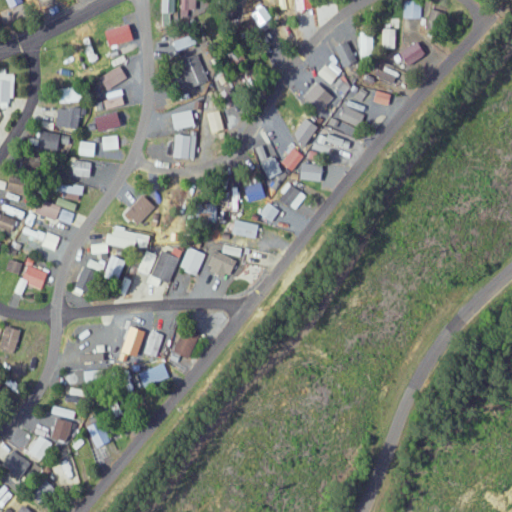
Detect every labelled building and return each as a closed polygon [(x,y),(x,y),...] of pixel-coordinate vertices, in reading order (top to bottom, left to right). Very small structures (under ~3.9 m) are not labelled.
[(170,0),(157,0),(157,21),(171,21),(170,0)] [(176,0),(177,17),(187,17),(186,0),(176,0)] [(290,0),(292,11),(306,9),(304,0),(290,0)] [(418,18),(418,0),(410,0),(400,0),(400,17),(418,18)] [(107,30),(110,47),(136,41),(132,24),(107,30)] [(391,48),(391,28),(378,28),(377,48),(391,48)] [(350,58),(342,40),(330,45),(338,64),(350,58)] [(399,68),(420,55),(411,41),(390,55),(399,68)] [(184,87),(204,81),(193,53),(174,60),(184,87)] [(333,75),(320,64),(313,73),(326,83),(333,75)] [(378,71),(393,78),(395,72),(381,65),(378,71)] [(128,78),(122,66),(100,76),(107,89),(128,78)] [(389,84),(391,77),(371,69),(369,76),(389,84)] [(14,71),(0,71),(0,102),(14,102),(14,71)] [(330,83),(338,94),(348,86),(340,75),(330,83)] [(315,113),(330,98),(313,82),(298,97),(315,113)] [(368,101),(383,105),(386,94),(371,90),(368,101)] [(333,118),(352,127),(359,114),(340,105),(333,118)] [(58,107),(57,127),(79,128),(80,108),(58,107)] [(166,113),(167,128),(188,126),(187,110),(166,113)] [(101,131),(124,127),(120,111),(97,116),(101,131)] [(323,124),(335,129),(338,121),(326,116),(323,124)] [(292,141),(302,147),(314,127),(304,122),(292,141)] [(67,153),(71,137),(44,131),(41,146),(67,153)] [(101,136),(102,150),(118,148),(118,134),(101,136)] [(190,135),(167,134),(166,157),(189,158),(190,135)] [(347,140),(321,134),(319,142),(345,148),(347,140)] [(81,155),(95,156),(95,142),(81,141),(81,155)] [(300,156),(289,147),(277,162),(288,171),(300,156)] [(256,163),(265,179),(278,172),(270,156),(256,163)] [(69,177),(91,177),(92,161),(69,160),(69,177)] [(295,180),(316,181),(317,164),(296,163),(295,180)] [(243,201),(261,197),(257,182),(239,185),(243,201)] [(82,184),(65,183),(64,199),(81,200),(82,184)] [(275,198),(291,210),(302,195),(286,183),(275,198)] [(133,223),(150,205),(138,194),(122,212),(133,223)] [(55,220),(61,207),(40,198),(34,211),(55,220)] [(255,213),(267,222),(276,210),(264,201),(255,213)] [(194,219),(211,220),(212,203),(194,202),(194,219)] [(35,214),(28,211),(23,223),(31,226),(35,214)] [(17,220),(0,212),(0,228),(11,233),(17,220)] [(252,237),(253,223),(229,220),(228,234),(252,237)] [(55,250),(59,239),(23,224),(19,234),(41,243),(41,244),(55,250)] [(137,246),(137,231),(101,231),(101,246),(137,246)] [(57,257),(58,250),(34,247),(33,254),(57,257)] [(194,273),(200,252),(181,247),(175,268),(194,273)] [(174,257),(156,250),(155,254),(143,249),(132,280),(119,276),(113,292),(124,296),(127,289),(139,293),(142,283),(154,287),(156,281),(164,284),(174,257)] [(220,274),(220,272),(229,275),(234,258),(208,250),(203,269),(220,274)] [(43,290),(49,272),(31,266),(33,260),(24,257),(19,274),(21,275),(15,292),(22,294),(26,284),(43,290)] [(21,262),(10,258),(6,270),(18,274),(21,262)] [(1,346),(15,351),(22,329),(8,324),(1,346)] [(155,356),(162,333),(140,326),(133,349),(155,356)] [(170,350),(187,356),(195,334),(178,327),(170,350)] [(148,386),(170,376),(163,362),(141,372),(148,386)] [(73,419),(75,410),(52,406),(50,414),(73,419)] [(66,441),(69,420),(53,418),(50,439),(66,441)] [(88,427),(97,447),(111,440),(102,420),(88,427)] [(52,442),(39,434),(27,452),(40,460),(52,442)] [(9,470),(21,477),(22,475),(30,479),(37,466),(18,455),(9,470)]
